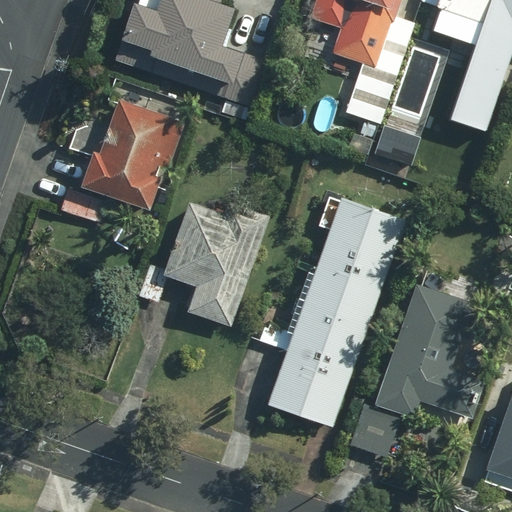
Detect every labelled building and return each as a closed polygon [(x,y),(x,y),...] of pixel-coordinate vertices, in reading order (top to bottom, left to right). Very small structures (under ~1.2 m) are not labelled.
[(238,0),(234,13),(265,23),(272,0),(238,0)] [(401,0),(322,0),(346,7),(331,56),(379,71),(401,0)] [(484,134),(511,47),(511,0),(436,0),(433,11),(478,25),(447,122),(484,134)] [(440,43),(420,36),(408,71),(428,78),(440,43)] [(180,124),(114,101),(82,191),(148,214),(180,124)] [(403,223),(335,200),(264,405),(332,428),(403,223)] [(223,203),(218,217),(184,205),(159,277),(194,289),(185,314),(228,328),(262,231),(260,230),(264,217),(223,203)] [(407,420),(413,402),(468,421),(481,384),(448,372),(470,307),(410,286),(368,407),(407,420)] [(511,398),(504,396),(479,469),(511,480),(511,398)]
